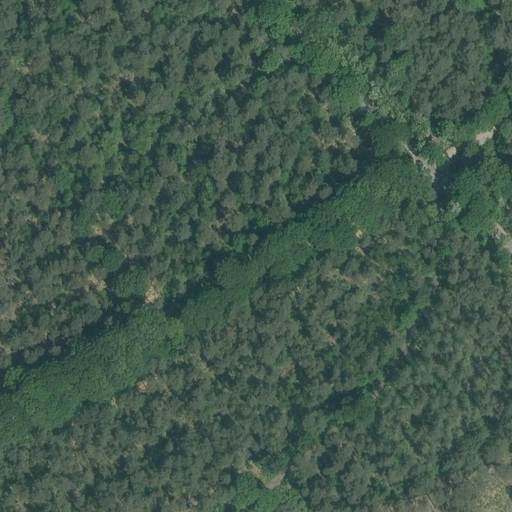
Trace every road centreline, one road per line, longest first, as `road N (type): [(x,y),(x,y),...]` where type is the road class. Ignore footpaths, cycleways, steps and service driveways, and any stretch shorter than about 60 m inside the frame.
road 1 (unclassified): [(0,431),(431,167)]
road 2 (unclassified): [(431,167),(266,0)]
